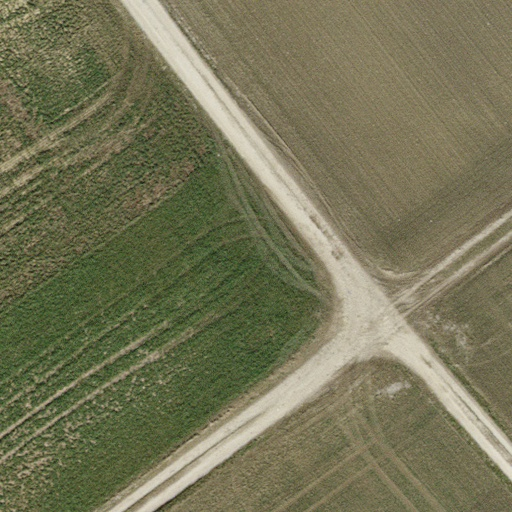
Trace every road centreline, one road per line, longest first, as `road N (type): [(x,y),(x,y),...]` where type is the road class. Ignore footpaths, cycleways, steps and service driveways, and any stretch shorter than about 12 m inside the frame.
road 1 (track): [(148,0),(392,324),(511,456)]
road 2 (track): [(511,233),(145,511)]
